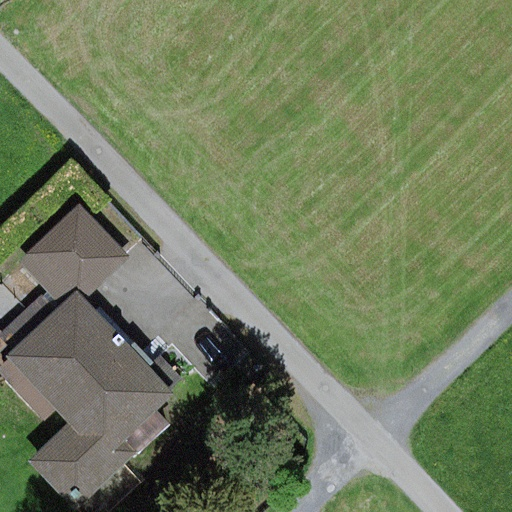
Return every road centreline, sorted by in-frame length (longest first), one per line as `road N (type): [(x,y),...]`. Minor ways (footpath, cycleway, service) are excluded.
road 1 (residential): [(0,52),(376,439)]
road 2 (track): [(511,307),(301,511)]
